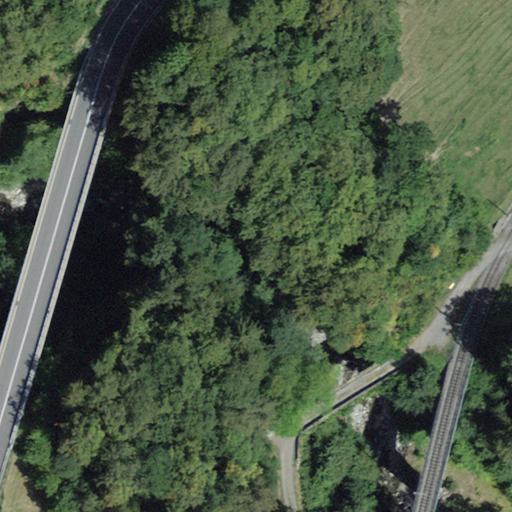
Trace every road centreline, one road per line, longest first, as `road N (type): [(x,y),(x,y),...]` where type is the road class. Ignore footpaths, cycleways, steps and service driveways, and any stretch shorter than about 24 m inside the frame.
road 1 (secondary): [(0,428),(94,97),(115,40),(142,0)]
road 2 (track): [(511,244),(474,269),(422,341),(293,430),(293,511)]
